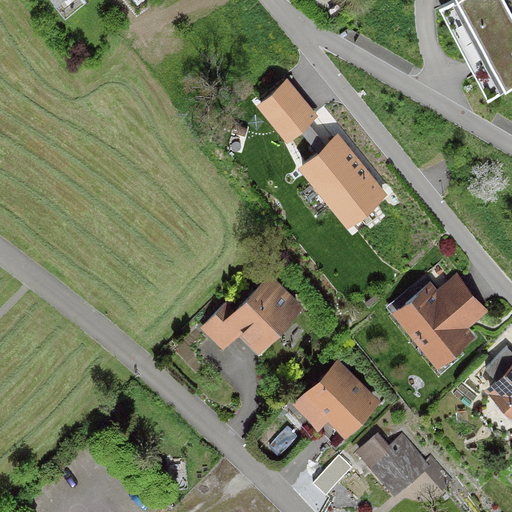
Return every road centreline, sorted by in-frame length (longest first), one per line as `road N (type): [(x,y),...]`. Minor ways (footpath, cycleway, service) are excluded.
road 1 (residential): [(0,252),(160,383),(296,511)]
road 2 (residential): [(280,9),(511,297)]
road 3 (residential): [(511,146),(319,39),(280,9)]
